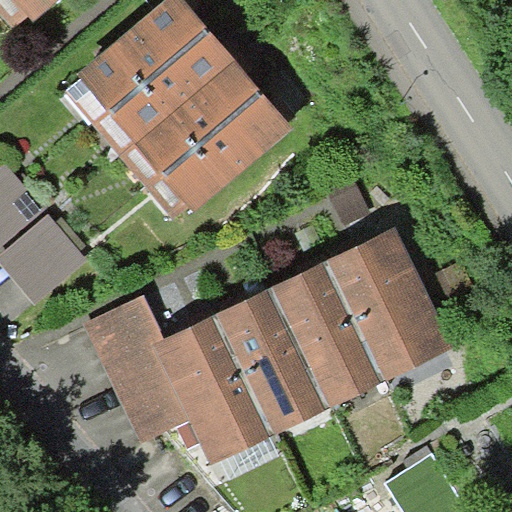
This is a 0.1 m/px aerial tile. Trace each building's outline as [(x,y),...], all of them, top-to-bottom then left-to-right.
[(45,0),(13,0),(27,16),(45,0)] [(172,0),(80,79),(107,111),(202,31),(175,0),(172,0)] [(228,63),(202,31),(107,111),(134,143),(228,63)] [(255,94),(228,63),(134,143),(160,174),(255,94)] [(282,126),(255,94),(160,174),(188,207),(282,126)] [(0,207),(16,194),(0,173),(0,207)] [(0,243),(34,214),(16,194),(0,207),(0,243)] [(0,256),(0,262),(15,280),(58,244),(40,222),(0,256)] [(433,338),(385,239),(328,266),(375,365),(433,338)] [(77,265),(58,244),(15,280),(33,302),(77,265)] [(320,392),(375,365),(328,266),(272,293),(320,392)] [(265,419),(320,392),(272,293),(217,320),(265,419)] [(100,356),(149,332),(136,305),(87,329),(100,356)] [(207,447),(265,419),(217,320),(159,348),(161,351),(165,359),(178,386),(191,413),(207,447)] [(113,384),(165,359),(161,351),(158,352),(149,332),(100,356),(113,384)] [(127,411),(178,386),(165,359),(113,384),(127,411)] [(139,438),(191,413),(178,386),(127,411),(139,438)] [(461,511),(422,449),(399,464),(404,471),(380,486),(396,511),(461,511)]
